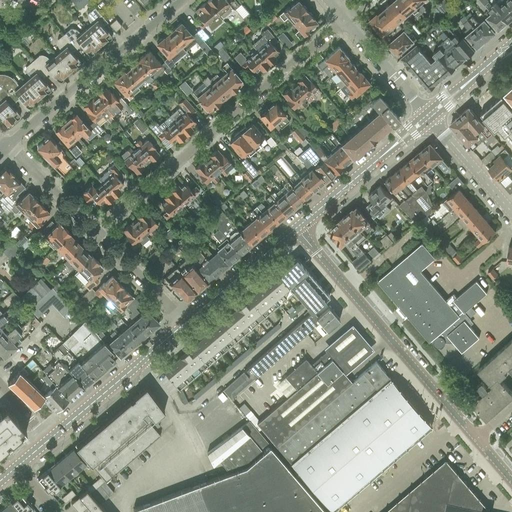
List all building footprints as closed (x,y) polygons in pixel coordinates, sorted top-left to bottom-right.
[(72,0),(79,8),(89,0),(88,0),(72,0)] [(207,0),(207,1),(223,19),(234,9),(234,10),(240,5),(235,0),(207,0)] [(288,17),(293,23),(307,11),(306,10),(306,8),(304,6),(302,5),(297,0),(290,7),(289,6),(283,11),(279,15),(284,20),(288,17)] [(396,0),(393,3),(405,17),(412,11),(417,17),(422,13),(411,0),(396,0)] [(411,0),(422,13),(426,9),(421,4),(425,0),(411,0)] [(445,0),(440,5),(446,12),(448,14),(453,9),(445,0)] [(487,0),(489,1),(507,22),(511,17),(511,0),(502,0),(499,3),(496,0),(487,0)] [(200,7),(195,11),(197,13),(203,20),(198,24),(201,28),(197,32),(204,41),(209,37),(202,29),(207,25),(208,26),(209,25),(212,29),(222,21),(223,22),(224,21),(223,19),(207,1),(200,7)] [(489,9),(484,14),(486,16),(492,22),(498,30),(507,22),(489,1),(485,4),(489,9)] [(386,9),(381,13),(392,25),(398,33),(403,29),(398,23),(403,19),(405,17),(393,3),(391,5),(390,5),(389,5),(386,7),(386,9)] [(439,3),(433,8),(440,17),(442,19),(448,14),(446,12),(440,5),(439,4),(439,3)] [(248,16),(240,5),(234,10),(243,20),(248,16)] [(92,24),(86,29),(91,34),(100,45),(106,40),(109,41),(112,38),(111,35),(108,31),(107,32),(104,28),(103,27),(101,25),(106,21),(101,15),(95,7),(88,13),(93,19),(90,22),(92,24)] [(307,11),(293,23),(299,30),(295,34),(299,39),(310,30),(309,29),(317,22),(312,17),(312,15),(310,13),(309,12),(307,11)] [(272,13),(263,21),(267,25),(276,18),(272,13)] [(388,30),(394,37),(398,33),(381,13),(377,17),(375,17),(373,19),(373,20),(372,21),(373,23),(372,24),(374,27),(376,27),(378,29),(378,31),(380,33),(382,34),(383,35),(388,30)] [(468,19),(464,15),(460,19),(468,29),(463,32),(477,48),(486,40),(468,19)] [(472,15),(468,19),(486,40),(495,32),(484,19),(479,23),(472,15)] [(253,21),(248,16),(243,20),(248,25),(253,21)] [(110,25),(116,31),(121,26),(116,20),(110,25)] [(428,30),(427,31),(446,52),(444,54),(454,67),(455,66),(457,65),(466,57),(467,56),(446,32),(445,31),(438,22),(428,30)] [(197,32),(192,36),(181,23),(176,27),(177,28),(176,28),(174,29),(172,31),(172,32),(170,33),(187,52),(189,54),(186,50),(196,41),(199,45),(204,41),(197,32)] [(70,29),(64,34),(75,47),(80,43),(81,45),(86,50),(85,51),(88,55),(92,56),(94,53),(94,50),(100,45),(91,34),(86,29),(81,34),(79,31),(77,30),(74,29),(72,28),(70,29)] [(449,28),(445,31),(446,32),(467,56),(475,49),(469,42),(464,36),(460,40),(453,32),(452,32),(450,29),(449,28)] [(263,36),(252,45),(257,50),(269,64),(276,58),(274,56),(279,52),(273,45),(278,41),(271,33),(267,29),(261,34),(263,36)] [(392,42),(390,43),(391,44),(391,46),(392,47),(393,49),(395,49),(402,56),(402,57),(417,44),(415,42),(417,40),(412,34),(410,35),(405,29),(404,30),(403,29),(398,33),(394,37),(396,39),(392,42)] [(427,88),(428,89),(429,88),(454,67),(444,54),(446,52),(427,31),(424,34),(423,34),(425,37),(426,37),(418,44),(417,44),(402,57),(401,57),(427,88)] [(282,32),(277,37),(282,43),(287,38),(282,32)] [(158,43),(157,43),(169,57),(164,61),(164,62),(170,68),(170,69),(171,69),(175,65),(173,63),(187,51),(186,51),(182,46),(170,33),(165,38),(164,38),(163,39),(162,38),(159,41),(158,43)] [(61,51),(56,55),(69,71),(75,66),(79,67),(81,65),(81,61),(77,57),(77,58),(72,53),(71,51),(75,47),(64,34),(58,39),(63,45),(59,48),(61,51)] [(207,45),(202,49),(210,58),(215,54),(207,45)] [(221,47),(216,52),(223,61),(229,56),(221,47)] [(321,63),(318,65),(322,70),(329,63),(335,71),(348,59),(349,58),(339,47),(321,63)] [(150,50),(138,60),(139,61),(151,75),(155,71),(159,75),(160,74),(164,71),(166,74),(167,73),(171,70),(171,69),(170,69),(170,68),(164,62),(162,64),(156,58),(150,50)] [(269,64),(257,50),(247,59),(240,52),(234,57),(245,69),(249,65),(255,72),(260,68),(262,70),(269,64)] [(40,55),(33,60),(45,74),(49,70),(51,71),(55,76),(54,77),(58,81),(61,82),(64,80),(63,76),(69,71),(56,55),(50,60),(48,57),(45,60),(40,55)] [(348,59),(335,71),(336,72),(340,76),(342,79),(336,84),(340,89),(346,84),(346,83),(359,71),(356,67),(355,65),(354,64),(352,64),(348,59)] [(31,77),(25,82),(39,97),(45,92),(48,93),(51,91),(50,88),(47,84),(46,84),(42,79),(40,78),(45,74),(33,60),(26,67),(26,71),(31,77)] [(127,71),(126,72),(134,82),(138,86),(139,85),(142,82),(147,83),(153,78),(151,75),(139,61),(134,65),(132,65),(131,66),(131,68),(127,71)] [(226,72),(220,77),(232,92),(234,92),(239,89),(238,87),(239,86),(244,82),(227,62),(222,67),(226,72)] [(114,81),(130,100),(135,96),(134,95),(141,90),(138,86),(134,82),(126,72),(125,71),(114,81)] [(346,84),(340,89),(345,96),(348,94),(352,99),(363,89),(370,83),(360,71),(359,71),(346,83),(346,84)] [(0,83),(3,87),(14,100),(19,96),(20,98),(24,103),(27,107),(30,108),(33,106),(32,103),(39,97),(25,82),(20,87),(17,84),(12,78),(10,77),(8,76),(6,76),(4,76),(1,76),(0,75),(0,83)] [(207,76),(202,80),(204,82),(221,102),(221,101),(231,93),(232,92),(220,77),(219,78),(216,75),(210,80),(207,76)] [(299,82),(295,86),(306,99),(305,99),(308,102),(310,102),(312,100),(316,97),(313,93),(318,88),(316,86),(310,78),(309,79),(305,75),(298,81),(299,82)] [(151,84),(156,90),(160,86),(155,80),(151,84)] [(184,81),(178,86),(184,93),(186,91),(190,88),(184,81)] [(221,102),(204,82),(192,92),(209,111),(213,107),(214,108),(215,107),(218,107),(220,105),(221,102)] [(0,115),(1,117),(0,117),(4,121),(7,125),(14,118),(17,120),(20,117),(19,114),(16,110),(15,111),(11,106),(9,104),(14,100),(3,87),(0,83),(0,115)] [(306,99),(295,86),(291,89),(290,88),(283,94),(286,98),(294,109),(299,105),(302,109),(307,105),(303,101),(306,99)] [(501,96),(480,114),(495,131),(498,128),(505,135),(507,133),(511,138),(511,86),(504,93),(505,94),(506,94),(511,101),(509,104),(501,96)] [(100,95),(96,99),(106,111),(115,120),(119,117),(115,112),(117,110),(122,106),(126,110),(129,107),(130,107),(128,105),(122,97),(118,101),(110,91),(109,92),(106,88),(98,94),(100,95)] [(348,135),(340,142),(340,143),(343,146),(353,157),(392,124),(399,118),(392,110),(378,94),(370,100),(340,125),(348,135)] [(170,116),(174,121),(186,135),(198,125),(190,116),(197,111),(186,98),(178,104),(185,112),(183,113),(179,108),(170,116)] [(91,100),(84,107),(87,111),(87,112),(93,119),(95,121),(91,124),(98,133),(102,129),(99,125),(103,121),(106,119),(110,124),(115,120),(106,111),(96,99),(92,102),(91,100)] [(262,113),(260,115),(267,123),(271,128),(276,123),(281,128),(283,126),(290,121),(285,116),(286,115),(282,110),(276,102),(269,109),(268,108),(266,110),(266,109),(264,110),(263,111),(261,113),(262,113)] [(130,107),(129,107),(138,118),(139,118),(144,114),(139,108),(137,109),(133,104),(130,107)] [(469,107),(461,114),(476,133),(483,141),(487,145),(491,142),(493,143),(497,140),(496,138),(495,137),(492,134),(472,110),(470,107),(469,107)] [(75,113),(65,122),(78,137),(83,133),(90,140),(98,133),(91,124),(87,127),(75,113)] [(476,133),(461,114),(451,122),(451,125),(473,150),(483,141),(476,133)] [(157,124),(152,129),(158,136),(162,140),(167,136),(172,143),(177,139),(179,141),(186,135),(174,121),(170,116),(163,122),(159,126),(157,124)] [(138,118),(133,123),(142,133),(147,128),(139,118),(138,118)] [(334,121),(328,126),(333,131),(339,127),(334,121)] [(65,122),(55,131),(62,138),(70,148),(75,144),(73,142),(78,137),(65,122)] [(245,126),(240,131),(257,151),(265,143),(266,142),(270,147),(271,146),(272,148),(276,145),(275,143),(270,137),(266,140),(265,139),(252,123),(247,128),(245,126)] [(299,125),(296,128),(304,137),(308,133),(299,125)] [(296,128),(291,132),(300,143),(305,138),(304,137),(296,128)] [(257,151),(240,131),(234,135),(235,137),(230,141),(243,157),(248,153),(250,156),(257,151)] [(332,133),(327,137),(335,146),(330,150),(332,152),(331,153),(342,166),(352,157),(352,158),(353,157),(343,146),(340,143),(340,142),(332,133)] [(37,149),(48,161),(66,179),(80,167),(75,160),(73,159),(68,163),(63,156),(64,154),(49,136),(37,146),(37,149)] [(138,148),(136,149),(148,164),(159,154),(156,150),(156,149),(148,139),(143,143),(140,140),(135,144),(138,148)] [(280,141),(276,144),(283,152),(287,149),(280,141)] [(437,163),(443,171),(449,166),(430,144),(421,152),(433,166),(437,163)] [(309,147),(297,157),(303,162),(307,159),(326,180),(335,172),(324,159),(323,160),(321,161),(309,147)] [(318,147),(314,150),(323,160),(324,159),(335,172),(342,166),(331,153),(327,157),(318,147)] [(148,164),(136,149),(133,151),(130,148),(120,156),(124,160),(133,170),(133,169),(137,173),(148,164)] [(217,149),(206,159),(218,173),(221,171),(224,175),(233,167),(222,153),(221,154),(217,149)] [(493,165),(490,168),(494,173),(493,174),(497,178),(498,178),(499,179),(511,168),(504,159),(510,154),(506,149),(500,154),(501,156),(492,164),(493,165)] [(491,151),(481,160),(486,165),(495,156),(491,151)] [(421,152),(411,160),(420,173),(428,183),(433,178),(430,175),(434,172),(430,168),(433,166),(421,152)] [(280,154),(274,160),(294,184),(292,185),(304,199),(312,191),(299,176),(280,154)] [(79,157),(75,160),(80,167),(84,164),(79,157)] [(245,158),(240,163),(245,169),(250,164),(245,158)] [(218,173),(206,159),(195,168),(198,173),(206,183),(211,179),(215,183),(219,179),(216,175),(218,173)] [(305,170),(299,176),(312,191),(326,180),(307,159),(303,162),(302,163),(309,170),(307,172),(305,170)] [(403,167),(395,174),(411,193),(416,189),(410,181),(420,173),(411,160),(403,167)] [(108,170),(99,179),(102,183),(114,197),(121,191),(119,188),(124,184),(120,179),(124,176),(122,174),(114,164),(109,168),(108,169),(107,170),(108,170)] [(273,164),(269,169),(273,173),(277,169),(273,164)] [(0,206),(2,208),(17,194),(17,195),(24,187),(13,176),(14,175),(8,169),(7,170),(5,167),(0,171),(0,206)] [(253,178),(247,171),(242,175),(248,182),(253,178)] [(392,176),(386,181),(404,199),(408,203),(415,197),(411,193),(395,174),(392,176)] [(260,175),(256,179),(260,183),(264,180),(260,175)] [(458,176),(448,184),(455,192),(459,189),(465,184),(458,176)] [(256,179),(250,183),(254,188),(260,183),(256,179)] [(284,186),(280,190),(295,207),(304,199),(292,185),(288,180),(283,184),(284,186)] [(114,197),(102,183),(96,189),(92,184),(82,193),(89,202),(94,198),(100,204),(105,200),(107,203),(114,197)] [(178,185),(171,191),(183,205),(200,191),(196,187),(191,191),(185,184),(181,188),(178,185)] [(374,202),(368,206),(371,209),(375,214),(380,219),(391,210),(386,204),(392,199),(381,185),(369,196),(374,202)] [(415,197),(408,203),(419,212),(423,217),(434,208),(427,192),(421,185),(416,189),(411,193),(415,197)] [(450,212),(454,208),(466,198),(459,189),(455,192),(442,203),(450,212)] [(242,190),(238,194),(243,199),(247,195),(242,190)] [(274,191),(270,195),(286,214),(288,212),(295,207),(280,190),(276,193),(274,191)] [(183,205),(171,191),(164,197),(166,200),(162,204),(167,211),(163,215),(166,219),(171,215),(171,216),(183,205)] [(17,194),(2,208),(3,210),(6,213),(11,208),(12,210),(12,211),(13,212),(14,212),(15,213),(17,212),(18,211),(20,209),(26,215),(39,202),(38,201),(38,199),(36,197),(34,197),(29,192),(22,199),(17,195),(17,194)] [(243,199),(238,194),(233,198),(238,203),(243,199)] [(270,204),(265,208),(277,222),(286,214),(270,195),(265,199),(270,204)] [(212,201),(218,207),(219,207),(223,204),(217,197),(212,201)] [(454,208),(461,217),(474,206),(466,198),(454,208)] [(423,218),(423,217),(419,212),(408,203),(404,199),(398,205),(417,223),(423,218)] [(39,202),(26,215),(32,221),(28,224),(34,230),(43,221),(42,220),(50,212),(44,207),(44,206),(42,203),(40,203),(39,202)] [(223,204),(219,207),(222,211),(223,212),(227,208),(223,203),(223,204)] [(213,204),(207,209),(211,213),(217,208),(213,204)] [(256,206),(252,210),(268,229),(277,222),(265,208),(261,212),(256,206)] [(465,229),(469,225),(481,214),(474,206),(461,217),(457,220),(465,229)] [(355,207),(347,215),(363,233),(364,233),(361,230),(365,227),(371,233),(375,229),(355,207)] [(252,219),(248,223),(259,237),(268,229),(252,210),(248,214),(252,219)] [(139,219),(135,222),(146,235),(148,233),(151,237),(156,233),(153,229),(158,225),(149,215),(148,216),(145,211),(137,217),(139,219)] [(222,211),(211,220),(219,229),(222,233),(229,240),(240,254),(242,252),(251,244),(237,229),(234,226),(223,212),(222,211)] [(469,225),(476,233),(488,223),(481,214),(469,225)] [(347,215),(338,222),(358,245),(366,237),(363,233),(347,215)] [(419,221),(418,222),(422,226),(423,225),(425,223),(430,229),(434,225),(436,224),(433,221),(431,222),(431,223),(425,217),(420,220),(419,221)] [(44,228),(39,234),(43,238),(45,236),(55,246),(56,247),(70,234),(71,234),(59,222),(55,226),(51,221),(44,228)] [(234,226),(237,229),(251,244),(259,237),(248,223),(244,227),(239,221),(234,226)] [(143,244),(149,239),(146,235),(135,222),(131,225),(130,224),(123,230),(126,234),(126,235),(134,245),(139,240),(143,244)] [(338,222),(328,230),(341,245),(346,241),(353,249),(351,250),(358,257),(352,262),(359,270),(371,260),(365,254),(358,245),(338,222)] [(488,223),(476,233),(480,238),(475,243),(478,247),(496,232),(488,223)] [(434,225),(430,229),(435,235),(439,231),(434,225)] [(171,229),(165,234),(174,244),(179,239),(171,229)] [(219,229),(212,235),(220,243),(217,246),(218,248),(216,250),(217,251),(228,263),(240,254),(229,240),(222,233),(219,229)] [(391,233),(387,236),(388,236),(392,241),(393,241),(396,238),(391,233)] [(70,234),(56,247),(66,257),(67,258),(81,245),(80,244),(78,243),(78,241),(77,240),(75,240),(70,234)] [(16,243),(20,247),(28,240),(24,235),(16,243)] [(386,235),(381,240),(386,246),(387,247),(393,242),(392,241),(388,236),(387,236),(387,235),(386,235)] [(438,242),(443,247),(448,243),(444,238),(438,242)] [(429,341),(435,337),(464,311),(470,306),(486,292),(476,280),(456,297),(453,293),(446,300),(421,271),(436,258),(422,243),(407,256),(400,262),(393,268),(392,269),(378,281),(392,297),(399,306),(400,307),(398,308),(405,317),(407,315),(408,316),(429,341)] [(448,243),(443,247),(448,254),(454,249),(448,243)] [(174,244),(168,249),(173,254),(179,250),(178,248),(174,244)] [(68,259),(64,263),(71,270),(75,266),(78,270),(92,257),(87,251),(87,250),(85,248),(84,248),(81,246),(81,245),(67,258),(68,259)] [(206,247),(200,252),(218,272),(228,263),(217,251),(212,255),(206,247)] [(374,248),(370,252),(374,257),(379,253),(374,248)] [(149,257),(153,262),(163,254),(158,249),(149,257)] [(193,264),(192,264),(207,282),(218,272),(200,252),(196,256),(200,260),(194,265),(193,264)] [(452,258),(457,264),(463,260),(457,253),(452,258)] [(92,257),(78,270),(89,280),(84,285),(89,290),(91,288),(99,280),(95,276),(96,275),(97,275),(99,272),(104,267),(93,256),(92,257)] [(46,257),(37,264),(41,268),(50,261),(46,257)] [(187,258),(176,267),(196,291),(207,282),(192,264),(187,258)] [(282,272),(279,274),(286,283),(294,292),(302,302),(303,303),(305,305),(312,313),(324,302),(323,301),(329,296),(296,258),(281,270),(282,272)] [(196,291),(176,267),(164,278),(185,299),(187,299),(196,291)] [(488,273),(493,280),(498,275),(493,269),(488,273)] [(286,298),(294,292),(279,274),(278,273),(271,280),(286,298)] [(104,294),(109,300),(123,287),(121,286),(121,284),(119,282),(118,282),(112,276),(105,284),(104,283),(95,292),(91,288),(89,290),(83,296),(82,297),(87,303),(96,293),(100,298),(104,294)] [(274,308),(286,298),(271,280),(258,290),(259,291),(258,291),(273,308),(274,308)] [(123,287),(109,300),(106,303),(117,314),(126,305),(125,305),(133,297),(128,292),(127,291),(125,288),(124,288),(123,287)] [(56,292),(53,289),(30,310),(37,318),(51,304),(64,317),(73,310),(58,295),(56,292)] [(258,290),(163,371),(179,389),(274,308),(273,308),(258,291),(259,291),(258,290)] [(69,305),(73,309),(82,300),(77,296),(69,305)] [(135,299),(127,307),(133,312),(132,313),(135,316),(139,312),(135,308),(139,304),(135,299)] [(302,302),(288,315),(291,318),(305,305),(302,302)] [(312,313),(299,323),(307,332),(315,325),(320,321),(327,330),(333,325),(339,320),(328,307),(327,306),(324,302),(312,313)] [(470,306),(464,311),(469,317),(475,312),(470,306)] [(147,311),(138,318),(149,331),(158,323),(147,311)] [(464,311),(435,337),(435,338),(434,339),(433,340),(433,341),(433,342),(433,343),(433,344),(434,345),(434,346),(435,346),(435,347),(436,347),(437,348),(437,347),(440,347),(441,348),(442,348),(442,347),(443,347),(443,346),(444,346),(444,345),(445,344),(445,343),(445,342),(445,341),(445,340),(445,339),(444,339),(444,338),(447,335),(462,352),(469,346),(479,337),(465,320),(468,317),(470,319),(470,318),(469,317),(464,311)] [(33,317),(28,321),(35,328),(40,324),(33,317)] [(138,318),(128,327),(139,340),(149,331),(138,318)] [(114,359),(117,356),(101,340),(97,335),(92,330),(84,321),(72,333),(104,370),(115,360),(114,359)] [(112,321),(108,325),(109,326),(112,330),(116,326),(112,321)] [(307,332),(307,333),(314,341),(323,334),(327,330),(320,321),(315,325),(307,332)] [(307,332),(299,323),(250,366),(223,390),(231,399),(257,375),(307,332)] [(3,330),(0,332),(0,346),(18,331),(21,328),(17,324),(14,327),(7,334),(3,330)] [(193,397),(196,401),(281,328),(278,324),(193,397)] [(97,335),(102,330),(97,325),(92,330),(97,335)] [(128,327),(118,336),(129,348),(139,340),(128,327)] [(18,331),(0,346),(0,352),(4,357),(17,346),(21,342),(17,338),(21,335),(18,331)] [(114,339),(109,344),(120,356),(129,348),(118,336),(114,331),(110,335),(114,339)] [(69,350),(94,376),(95,377),(104,370),(72,333),(62,343),(69,350)] [(511,339),(478,370),(490,383),(490,384),(511,364),(511,339)] [(69,370),(84,386),(95,377),(94,376),(69,350),(64,355),(57,348),(51,354),(58,360),(68,370),(69,370)] [(256,424),(276,447),(352,382),(327,353),(313,366),(311,366),(306,361),(307,360),(305,359),(298,365),(285,376),(296,389),(256,424)] [(55,385),(57,383),(70,399),(84,386),(69,370),(68,370),(58,360),(53,365),(51,363),(42,370),(55,383),(54,384),(55,385)] [(276,447),(290,464),(390,379),(375,362),(352,382),(276,447)] [(45,397),(44,398),(55,411),(68,400),(55,385),(54,384),(55,383),(42,370),(39,373),(52,388),(43,395),(45,397)] [(33,408),(44,398),(45,397),(43,395),(19,372),(7,383),(33,408)] [(477,395),(470,401),(472,403),(480,412),(486,420),(494,412),(511,396),(511,392),(500,379),(500,378),(479,397),(477,395)] [(390,379),(290,464),(331,511),(332,511),(333,511),(333,510),(344,501),(345,501),(346,500),(345,500),(356,491),(358,491),(358,490),(357,489),(368,480),(370,481),(370,480),(370,479),(381,470),(382,470),(382,469),(382,468),(393,459),(395,459),(395,458),(394,458),(405,449),(407,449),(407,448),(407,447),(417,438),(418,438),(419,439),(419,437),(429,428),(430,428),(431,428),(431,425),(430,425),(423,418),(424,416),(422,416),(417,411),(417,410),(418,409),(416,409),(405,396),(405,395),(404,395),(398,389),(399,389),(399,387),(397,387),(391,380),(391,379),(390,379)] [(478,387),(481,391),(486,386),(483,383),(478,387)] [(96,511),(102,508),(90,493),(105,481),(106,482),(114,475),(160,435),(150,423),(154,420),(164,411),(146,387),(134,397),(135,397),(76,448),(101,476),(71,502),(73,501),(81,511),(96,511)] [(178,392),(183,404),(184,404),(187,402),(182,390),(180,391),(178,392)] [(21,436),(26,431),(6,408),(0,412),(0,452),(2,451),(2,452),(9,446),(8,446),(11,443),(11,444),(18,438),(20,435),(21,436)] [(219,460),(227,471),(244,465),(269,444),(249,421),(215,447),(207,453),(213,465),(219,460)] [(326,511),(270,446),(246,467),(261,511),(326,511)] [(73,449),(66,455),(79,469),(86,464),(73,449)] [(66,455),(57,463),(70,477),(79,469),(66,455)] [(445,511),(447,504),(469,485),(468,485),(458,474),(458,472),(457,472),(447,461),(448,461),(448,460),(445,459),(445,461),(434,470),(433,470),(433,471),(422,480),(421,480),(421,481),(421,482),(410,491),(410,490),(409,490),(409,492),(398,501),(397,500),(397,502),(386,511),(385,511),(384,511),(445,511)] [(57,463),(49,469),(62,484),(70,477),(57,463)] [(261,511),(246,467),(200,484),(210,511),(261,511)] [(62,484),(49,469),(47,471),(47,470),(38,478),(51,494),(60,486),(62,484)] [(210,511),(200,484),(133,509),(133,511),(210,511)] [(445,511),(490,511),(491,511),(491,510),(490,510),(489,510),(480,499),(480,498),(479,497),(469,486),(469,485),(447,504),(445,511)] [(73,496),(69,492),(61,498),(65,503),(73,496)] [(20,493),(12,500),(21,511),(29,511),(33,509),(20,493)] [(11,502),(3,508),(6,511),(21,511),(12,500),(11,501),(11,502)]
